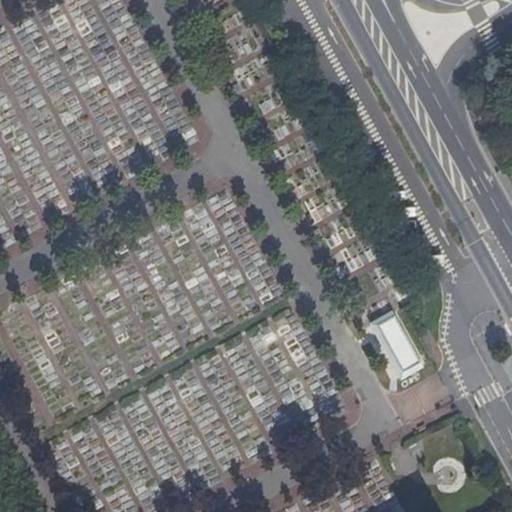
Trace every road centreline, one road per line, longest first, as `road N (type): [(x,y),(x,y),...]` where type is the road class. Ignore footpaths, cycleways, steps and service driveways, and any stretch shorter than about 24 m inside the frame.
road 1 (primary): [(414,116),(511,278)]
road 2 (unclassified): [(414,116),(451,56),(505,1)]
